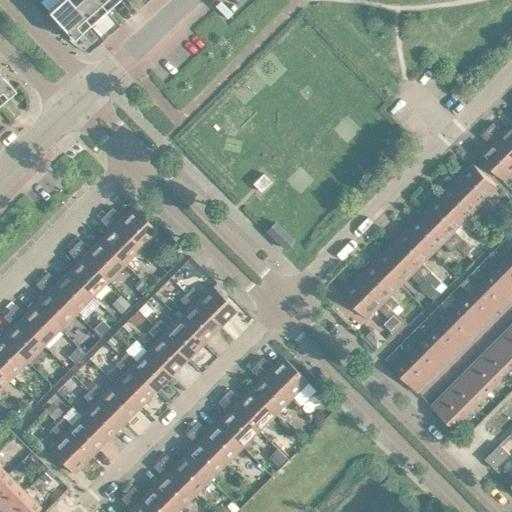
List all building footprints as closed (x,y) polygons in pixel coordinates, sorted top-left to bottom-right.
[(81,12),(70,0),(39,0),(63,27),(81,12)] [(70,0),(81,12),(93,0),(70,0)] [(487,110),(481,117),(511,147),(511,114),(508,111),(498,121),(487,110)] [(511,154),(511,147),(481,117),(475,123),(486,133),(475,143),(499,168),(511,154)] [(468,151),(451,167),(485,201),(491,195),(481,186),(492,175),(468,151)] [(262,169),(254,161),(243,171),(252,179),(262,169)] [(451,167),(435,184),(459,208),(469,198),(479,207),(485,201),(451,167)] [(435,184),(419,200),(452,233),(458,227),(449,218),(459,208),(435,184)] [(103,195),(97,201),(132,235),(148,219),(124,194),(113,205),(103,195)] [(419,200),(403,216),(427,240),(437,230),(446,239),(452,233),(419,200)] [(101,217),(91,227),(115,252),(132,235),(97,201),(91,207),(101,217)] [(258,218),(276,236),(284,228),(266,210),(258,218)] [(403,216),(386,232),(420,266),(426,259),(417,250),(427,240),(403,216)] [(71,227),(65,233),(99,268),(115,252),(91,227),(81,237),(71,227)] [(459,228),(453,234),(461,241),(467,236),(459,228)] [(386,232),(370,248),(395,272),(405,262),(414,272),(420,266),(386,232)] [(69,249),(59,260),(83,284),(99,268),(65,233),(59,239),(69,249)] [(511,252),(504,244),(488,260),(509,281),(511,278),(511,252)] [(370,248),(354,264),(388,298),(394,292),(385,282),(395,272),(370,248)] [(426,259),(420,266),(430,276),(437,270),(426,259)] [(38,260),(32,266),(67,300),(83,284),(59,260),(48,270),(38,260)] [(488,260),(472,277),(493,298),(509,281),(488,260)] [(388,298),(354,264),(337,281),(362,305),(373,295),(382,304),(388,298)] [(36,282),(26,292),(51,316),(67,300),(32,266),(26,272),(36,282)] [(130,267),(124,274),(134,283),(140,277),(130,267)] [(183,275),(177,281),(210,314),(227,298),(203,273),(192,284),(183,275)] [(472,277),(456,293),(477,314),(493,298),(472,277)] [(180,296),(170,306),(194,331),(210,314),(177,281),(171,287),(180,296)] [(112,283),(103,292),(112,301),(120,292),(112,283)] [(136,291),(130,297),(137,304),(143,298),(136,291)] [(6,292),(0,298),(35,332),(51,316),(26,292),(16,302),(6,292)] [(456,293),(439,309),(460,330),(477,314),(456,293)] [(0,309),(4,314),(0,318),(0,329),(18,348),(35,332),(0,298),(0,297),(0,309)] [(129,298),(120,307),(125,312),(134,303),(129,298)] [(388,302),(379,311),(386,318),(395,309),(388,302)] [(151,307),(144,313),(178,347),(194,331),(170,306),(160,316),(151,307)] [(439,309),(423,325),(444,346),(460,330),(439,309)] [(511,317),(507,312),(491,328),(511,349),(511,317)] [(148,328),(137,339),(162,363),(178,347),(144,313),(138,319),(148,328)] [(103,325),(98,330),(103,335),(108,329),(103,325)] [(423,325),(407,341),(428,362),(444,346),(423,325)] [(511,349),(491,328),(475,345),(496,366),(511,349)] [(0,362),(2,365),(18,348),(0,329),(0,362)] [(67,335),(59,343),(66,350),(74,342),(67,335)] [(118,339),(112,346),(146,379),(162,363),(137,339),(127,349),(118,339)] [(428,362),(407,341),(390,358),(411,379),(428,362)] [(253,345),(247,351),(282,385),(298,369),(274,344),(263,355),(253,345)] [(475,345),(459,361),(480,382),(496,366),(475,345)] [(115,361),(105,371),(129,395),(146,379),(112,346),(106,352),(115,361)] [(251,367),(241,377),(265,402),(282,385),(247,351),(241,357),(251,367)] [(459,361),(443,377),(464,398),(480,382),(459,361)] [(86,372),(80,378),(113,411),(129,395),(105,371),(95,381),(86,372)] [(221,377),(215,383),(249,418),(265,402),(241,377),(231,387),(221,377)] [(464,398),(443,377),(426,394),(447,415),(464,398)] [(83,393),(73,403),(97,427),(113,411),(80,378),(74,384),(83,393)] [(219,399),(209,410),(233,434),(249,418),(215,383),(209,389),(219,399)] [(43,390),(36,397),(45,407),(53,399),(43,390)] [(54,404),(47,410),(81,444),(97,427),(73,403),(63,413),(54,404)] [(81,444),(47,410),(41,416),(51,425),(40,436),(64,460),(81,444)] [(188,410),(182,416),(217,450),(233,434),(209,410),(199,420),(188,410)] [(186,432),(176,442),(201,466),(217,450),(182,416),(176,422),(186,432)] [(479,447),(488,456),(503,441),(494,432),(479,447)] [(267,437),(259,445),(269,455),(277,446),(267,437)] [(156,442),(150,448),(185,482),(201,466),(176,442),(166,452),(156,442)] [(154,464),(144,474),(168,498),(185,482),(150,448),(144,454),(154,464)] [(39,456),(32,463),(39,470),(46,463),(39,456)] [(0,492),(14,479),(0,464),(0,492)] [(124,474),(118,480),(149,511),(154,511),(168,498),(144,474),(134,484),(124,474)] [(14,479),(0,492),(0,506),(5,511),(14,511),(31,495),(14,479)] [(149,511),(118,480),(112,486),(122,496),(111,507),(116,511),(149,511)] [(222,489),(217,494),(224,502),(230,496),(222,489)]
